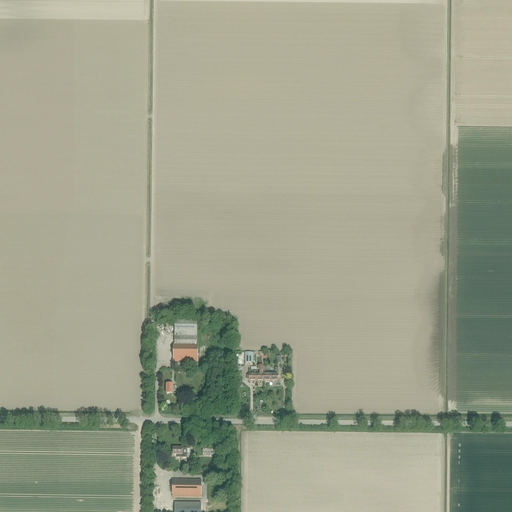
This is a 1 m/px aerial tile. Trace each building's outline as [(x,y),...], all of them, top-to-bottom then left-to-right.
[(174,344),(197,344),(197,317),(175,317),(174,344)] [(197,344),(174,344),(174,361),(198,361),(198,344),(197,344)] [(245,352),(245,362),(253,362),(254,352),(245,352)] [(256,374),(256,370),(256,367),(251,367),(251,370),(249,370),(249,375),(248,375),(247,376),(247,379),(248,380),(249,380),(249,382),(256,382),(256,374)] [(263,382),(278,382),(278,368),(275,368),(275,374),(264,374),(263,382)] [(173,455),(177,455),(177,457),(187,457),(187,448),(182,448),(173,448),(173,455)] [(201,498),(201,480),(173,480),(173,498),(201,498)]
